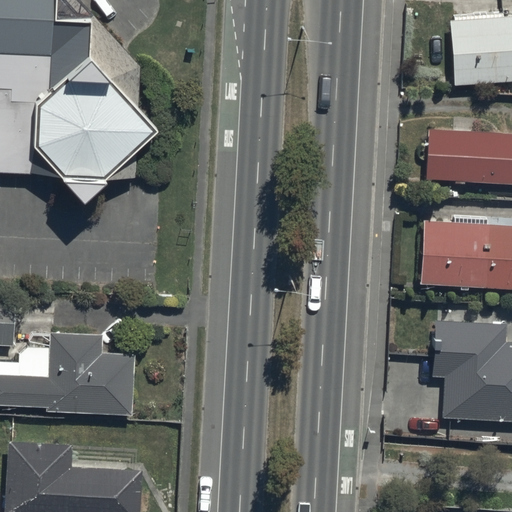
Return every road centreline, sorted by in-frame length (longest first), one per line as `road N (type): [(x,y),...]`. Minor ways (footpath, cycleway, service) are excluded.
road 1 (secondary): [(343,0),(314,511)]
road 2 (secondary): [(241,511),(267,0)]
